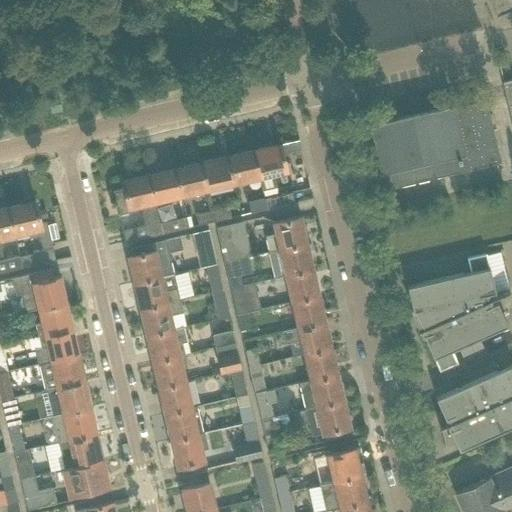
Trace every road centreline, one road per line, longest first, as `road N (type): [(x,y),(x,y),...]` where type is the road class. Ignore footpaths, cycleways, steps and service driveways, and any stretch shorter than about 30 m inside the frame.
road 1 (residential): [(406,511),(307,82)]
road 2 (residential): [(70,137),(154,511)]
road 3 (residential): [(70,137),(307,82)]
road 4 (residential): [(307,82),(482,47)]
